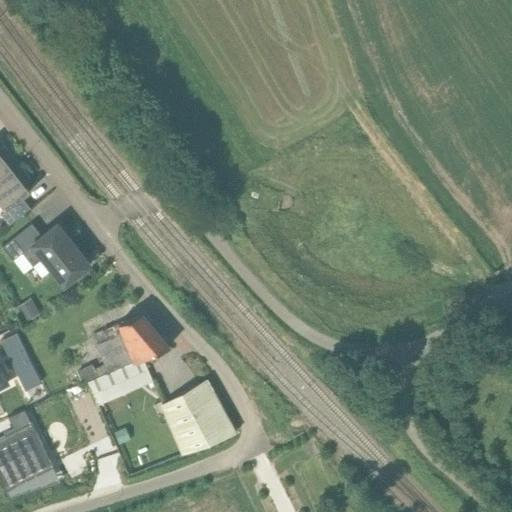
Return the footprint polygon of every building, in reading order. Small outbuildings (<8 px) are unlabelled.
[(0,175),(17,162),(4,146),(0,149),(0,175)] [(30,179),(17,162),(0,175),(0,205),(5,211),(0,215),(9,225),(19,217),(11,207),(29,193),(23,184),(30,179)] [(1,247),(12,261),(31,246),(63,286),(90,265),(57,224),(41,236),(31,224),(1,247)] [(39,314),(31,300),(17,308),(25,321),(32,318),(39,314)] [(142,358),(150,355),(168,348),(141,315),(91,335),(95,345),(96,345),(104,365),(94,368),(98,377),(142,358)] [(63,317),(29,343),(35,353),(70,326),(63,317)] [(15,334),(0,341),(25,391),(40,383),(15,334)] [(87,382),(97,405),(152,381),(142,358),(98,377),(87,382)] [(0,382),(9,378),(0,360),(0,382)] [(82,383),(97,376),(92,364),(76,371),(82,383)] [(155,407),(185,461),(234,434),(204,380),(155,407)] [(12,410),(29,402),(25,393),(8,401),(12,410)] [(32,427),(0,440),(0,471),(11,493),(55,473),(32,427)]
